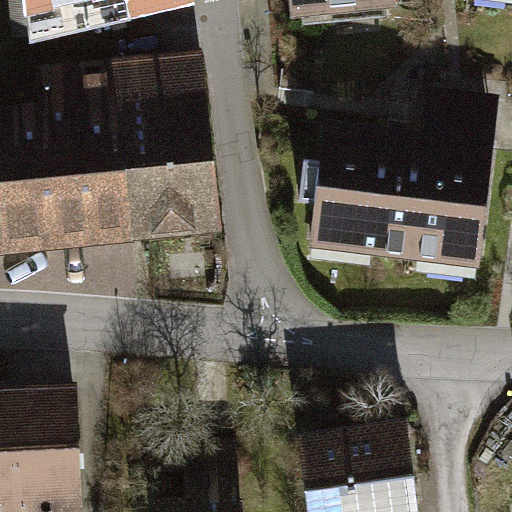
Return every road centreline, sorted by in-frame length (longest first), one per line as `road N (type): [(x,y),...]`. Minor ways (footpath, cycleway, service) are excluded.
road 1 (residential): [(265,339),(264,277),(216,0)]
road 2 (residential): [(265,339),(0,322)]
road 3 (residential): [(448,351),(265,339)]
road 4 (residential): [(454,511),(446,464),(448,351)]
